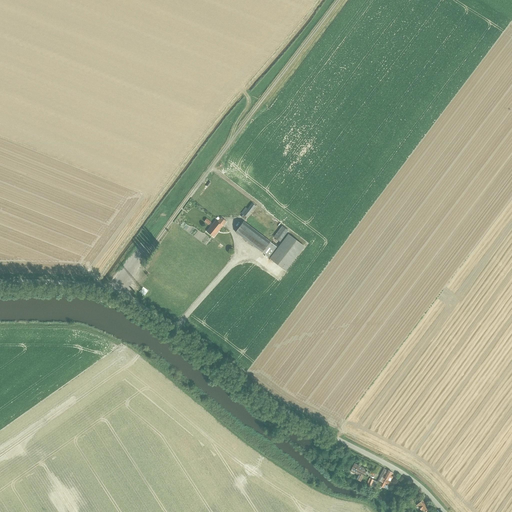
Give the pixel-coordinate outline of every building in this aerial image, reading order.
[(245,220),(255,206),(252,203),(247,209),(245,208),(241,213),(243,215),(241,217),(245,220)] [(213,237),(226,221),(221,217),(217,222),(216,221),(207,232),(213,237)] [(269,258),(277,247),(243,221),(235,232),(269,258)] [(289,230),(282,226),(273,237),(280,242),(289,230)] [(286,270),(304,246),(288,234),(270,258),(286,270)] [(366,469),(354,463),(350,470),(358,474),(356,479),(360,481),(366,469)] [(383,478),(379,486),(383,488),(383,487),(389,490),(393,482),(388,480),(391,475),(392,472),(388,470),(387,471),(385,470),(383,474),(381,477),(383,478)] [(368,483),(367,486),(374,489),(378,482),(374,480),(369,478),(367,483),(368,483)] [(422,500),(417,504),(423,511),(428,507),(422,500)]
